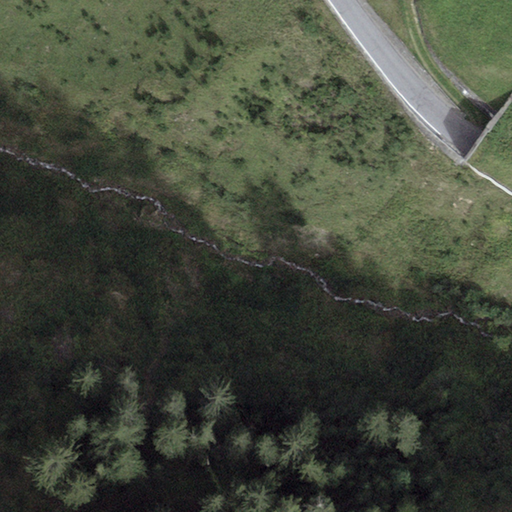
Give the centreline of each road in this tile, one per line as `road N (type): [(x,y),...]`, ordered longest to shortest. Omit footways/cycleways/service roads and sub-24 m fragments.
road 1 (unclassified): [(346,0),(407,79),(511,164)]
road 2 (track): [(480,143),(479,118),(418,41),(406,0)]
